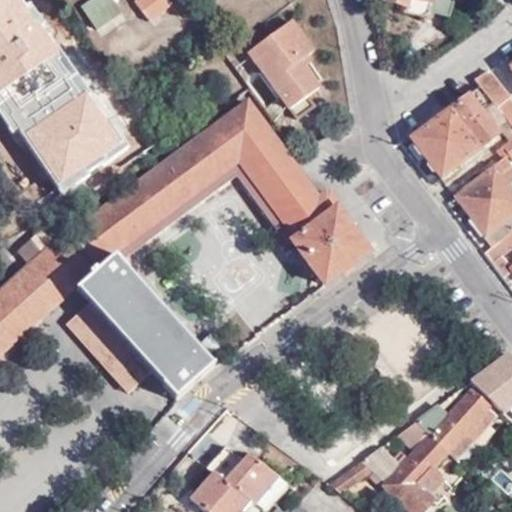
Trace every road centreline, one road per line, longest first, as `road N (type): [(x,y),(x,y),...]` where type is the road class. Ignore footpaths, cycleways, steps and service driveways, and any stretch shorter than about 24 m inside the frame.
road 1 (residential): [(433,236),(203,396),(103,511)]
road 2 (residential): [(511,23),(369,127)]
road 3 (residential): [(342,0),(369,127)]
road 4 (residential): [(369,127),(379,164),(433,236)]
road 5 (residential): [(433,236),(511,335)]
